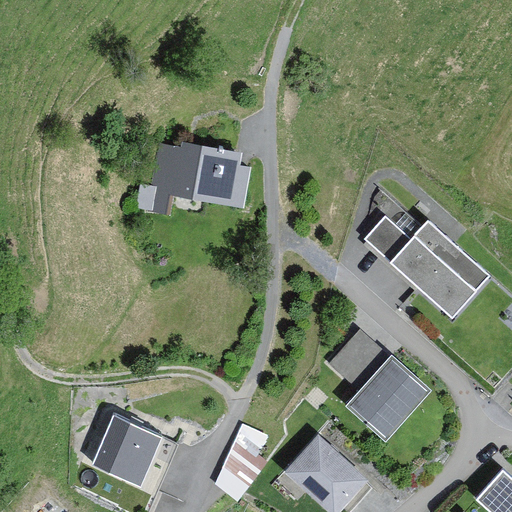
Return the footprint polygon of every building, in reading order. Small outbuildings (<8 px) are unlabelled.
[(244,147),(169,145),(167,192),(242,195),(244,147)] [(485,258),(424,210),(391,251),(453,299),(485,258)] [(331,362),(359,386),(390,351),(363,326),(331,362)] [(359,386),(345,402),(385,437),(431,386),(390,351),(359,386)] [(147,511),(181,443),(116,411),(79,486),(133,511),(147,511)] [(262,445),(271,425),(247,414),(218,476),(249,490),(269,448),(262,445)] [(364,511),(388,484),(328,433),(300,465),(354,511),(364,511)] [(511,511),(511,486),(494,510),(497,511),(511,511)]
